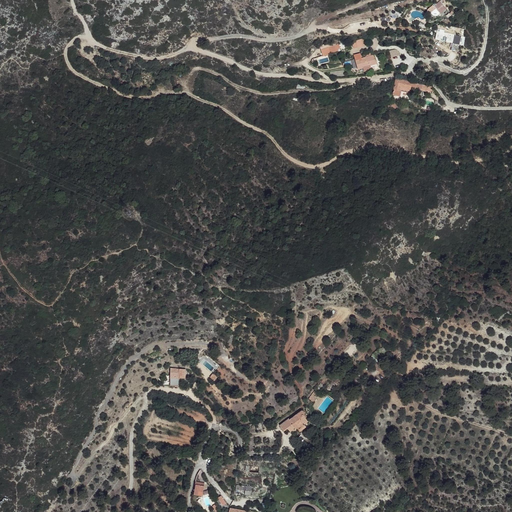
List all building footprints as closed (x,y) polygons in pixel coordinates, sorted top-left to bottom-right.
[(440,1),(433,6),(439,14),(446,8),(440,1)] [(459,30),(445,26),(443,33),(458,36),(459,30)] [(322,56),(340,50),(338,44),(320,49),(322,56)] [(373,58),(354,60),(355,69),(360,68),(360,72),(374,70),(373,58)] [(145,74),(137,79),(141,85),(149,80),(145,74)] [(418,86),(397,82),(395,92),(401,94),(410,96),(412,89),(418,91),(418,86)] [(432,89),(418,86),(418,91),(431,94),(432,89)] [(185,369),(172,369),(172,378),(181,379),(185,379),(185,369)] [(181,379),(172,378),(172,385),(180,386),(181,379)] [(309,425),(303,415),(299,417),(290,419),(286,420),(279,425),(283,430),(285,428),(289,432),(291,430),(295,436),(309,425)] [(205,483),(197,481),(196,484),(195,490),(194,493),(194,494),(198,495),(199,491),(203,492),(205,483)] [(226,504),(221,495),(217,498),(222,506),(226,504)] [(220,511),(216,503),(211,505),(214,511),(220,511)]
